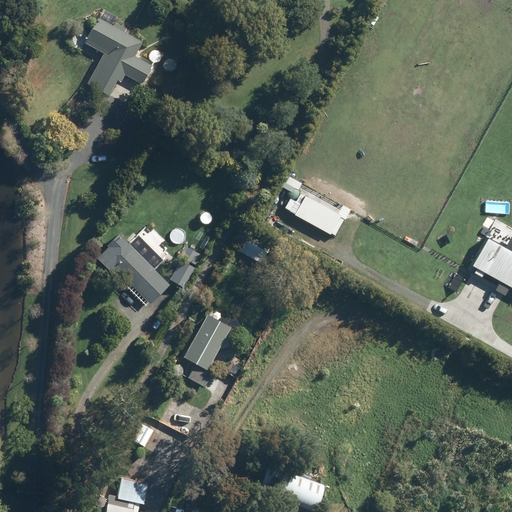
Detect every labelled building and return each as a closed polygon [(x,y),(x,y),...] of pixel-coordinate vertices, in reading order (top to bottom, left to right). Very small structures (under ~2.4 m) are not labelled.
[(86,41),(106,52),(89,82),(110,94),(118,78),(122,81),(127,73),(143,82),(153,64),(136,54),(144,41),(126,31),(128,27),(117,21),(115,25),(100,16),(86,41)] [(373,199),(382,181),(374,177),(365,195),(373,199)] [(150,270),(158,261),(145,249),(137,257),(114,234),(102,245),(103,246),(91,258),(107,274),(111,270),(145,305),(165,285),(150,270)] [(245,235),(236,251),(257,263),(261,257),(269,262),(275,252),(245,235)] [(195,257),(185,250),(181,257),(191,264),(195,257)] [(176,260),(166,279),(183,287),(193,268),(176,260)] [(179,358),(192,365),(190,368),(184,365),(179,374),(201,387),(210,371),(204,367),(226,327),(202,314),(194,329),(192,327),(187,337),(189,338),(179,358)] [(234,377),(244,358),(235,353),(224,372),(234,377)] [(141,423),(130,440),(142,447),(152,430),(141,423)] [(279,457),(276,465),(296,471),(298,463),(279,457)] [(265,464),(255,491),(313,511),(323,484),(265,464)] [(104,495),(99,511),(132,511),(135,504),(138,505),(143,483),(116,477),(112,497),(104,495)]
